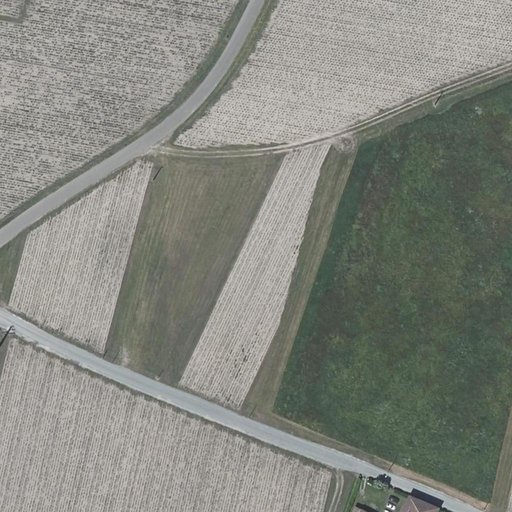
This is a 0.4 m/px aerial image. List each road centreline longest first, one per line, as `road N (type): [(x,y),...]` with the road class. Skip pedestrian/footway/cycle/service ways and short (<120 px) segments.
road 1 (residential): [(478,511),(71,351),(0,313)]
road 2 (residential): [(0,238),(188,108),(261,0)]
